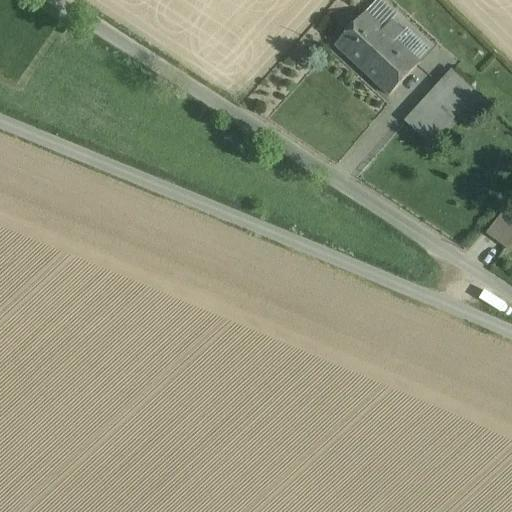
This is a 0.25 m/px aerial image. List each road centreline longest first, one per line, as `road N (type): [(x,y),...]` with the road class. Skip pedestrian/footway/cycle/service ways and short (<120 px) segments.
road 1 (unclassified): [(511,334),(0,123)]
road 2 (unclassified): [(62,0),(511,296)]
